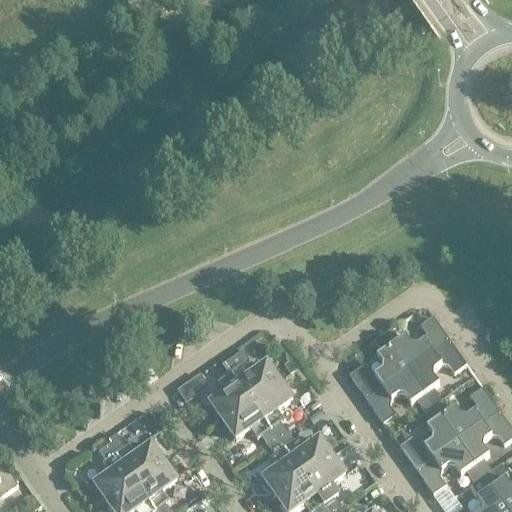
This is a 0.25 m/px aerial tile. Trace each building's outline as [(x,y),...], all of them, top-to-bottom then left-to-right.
[(392,332),(383,338),(408,374),(450,344),(447,340),(445,341),(439,333),(441,332),(433,320),(420,329),(426,338),(425,344),(417,349),(411,348),(406,340),(400,343),(392,332)] [(408,374),(383,338),(374,344),(382,356),(377,360),(382,368),(381,374),(374,379),(368,378),(362,370),(349,379),(360,394),(361,393),(365,398),(363,399),(366,403),(408,374)] [(453,349),(450,344),(408,374),(433,409),(442,403),(434,392),(440,388),(434,380),(435,374),(442,369),(448,370),(454,378),(467,369),(456,354),(455,355),(451,350),(453,349)] [(235,360),(225,367),(251,405),(280,385),(267,366),(252,377),(245,367),(241,369),(235,360)] [(289,365),(284,367),(290,376),(294,373),(289,365)] [(251,405),(225,367),(215,374),(222,383),(218,386),(225,396),(210,407),(223,425),(251,405)] [(433,409),(408,374),(366,403),(369,408),(371,407),(375,411),(373,413),(383,427),(396,418),(390,410),(391,404),(399,399),(405,400),(411,408),(416,404),(424,415),(433,409)] [(292,403),(280,385),(251,405),(278,442),(287,435),(281,426),(285,423),(278,413),(292,403)] [(178,392),(177,393),(186,405),(197,397),(189,386),(178,392)] [(450,414),(442,403),(433,409),(458,445),(500,415),(497,411),(495,412),(487,401),(489,400),(483,391),(470,400),(476,409),(475,415),(467,420),(461,419),(455,410),(450,414)] [(278,442),(251,405),(223,425),(236,443),(250,433),(258,443),(262,440),(268,449),(278,442)] [(458,445),(433,409),(424,415),(432,427),(427,431),(432,439),(431,445),(424,450),(418,449),(412,441),(399,450),(410,465),(412,464),(415,468),(413,470),(416,474),(458,445)] [(503,420),(500,415),(458,445),(483,480),(492,474),(484,463),(490,459),(484,451),(485,445),(492,439),(498,440),(504,449),(511,443),(511,432),(506,425),(505,426),(501,421),(503,420)] [(294,445),(287,435),(278,442),(304,480),(333,460),(320,442),(305,452),(298,442),(294,445)] [(119,441),(109,448),(136,486),(164,466),(151,448),(137,458),(130,448),(126,451),(119,441)] [(304,480),(278,442),(268,449),(275,458),(271,461),(278,471),(263,482),(276,500),(304,480)] [(483,480),(458,445),(416,474),(419,479),(421,478),(425,482),(423,484),(433,498),(446,489),(440,481),(442,475),(449,470),(455,471),(461,479),(466,475),(474,486),(483,480)] [(136,486),(109,448),(99,455),(106,465),(102,467),(109,478),(95,488),(108,506),(136,486)] [(345,478),(333,460),(304,480),(326,511),(338,511),(340,511),(334,501),(338,499),(331,488),(345,478)] [(0,502),(18,489),(0,463),(0,502)] [(177,484),(164,466),(136,486),(154,511),(168,511),(165,508),(169,505),(162,495),(177,484)] [(500,485),(492,474),(483,480),(505,511),(511,511),(511,489),(511,490),(505,481),(500,485)] [(326,511),(304,480),(276,500),(284,511),(297,511),(303,508),(306,511),(326,511)] [(505,511),(483,480),(474,486),(471,489),(479,500),(477,502),(482,510),(482,511),(462,511),(505,511)] [(154,511),(136,486),(108,506),(111,511),(154,511)] [(37,511),(41,510),(33,498),(25,504),(30,511),(37,511)]
